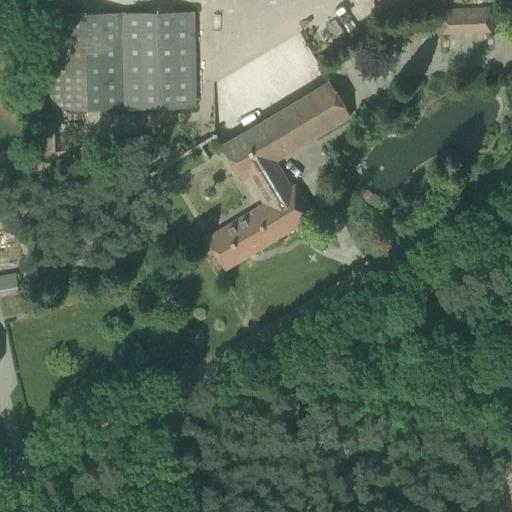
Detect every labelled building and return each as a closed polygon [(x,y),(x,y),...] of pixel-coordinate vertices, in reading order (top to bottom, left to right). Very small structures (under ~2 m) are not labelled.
[(440,10),(441,34),(493,32),(492,8),(440,10)] [(48,13),(50,110),(196,107),(194,10),(48,13)] [(276,160),(350,116),(329,81),(221,146),(242,180),(247,177),(262,202),(205,237),(225,270),(316,215),(296,182),(291,184),(276,160)] [(414,184),(424,193),(438,178),(429,168),(414,184)] [(20,246),(0,248),(0,261),(22,259),(20,246)] [(0,275),(0,292),(17,289),(14,273),(0,275)]
